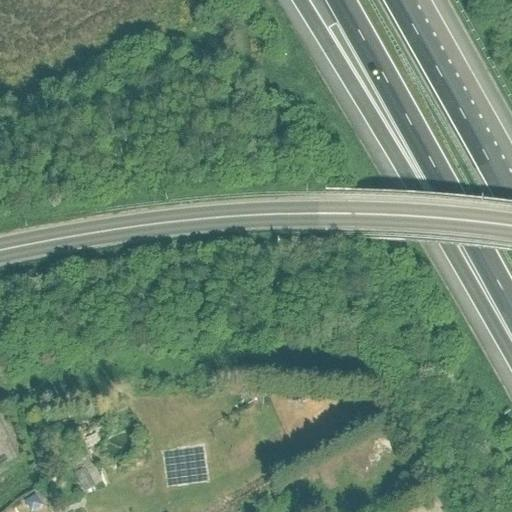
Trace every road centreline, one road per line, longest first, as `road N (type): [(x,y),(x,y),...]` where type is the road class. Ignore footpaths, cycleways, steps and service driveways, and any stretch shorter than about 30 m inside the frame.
road 1 (motorway): [(299,0),(511,327)]
road 2 (motorway): [(341,0),(511,311)]
road 3 (secondary): [(0,251),(195,218),(349,214)]
road 4 (motorway): [(511,207),(397,0)]
road 5 (secondary): [(511,226),(349,214)]
